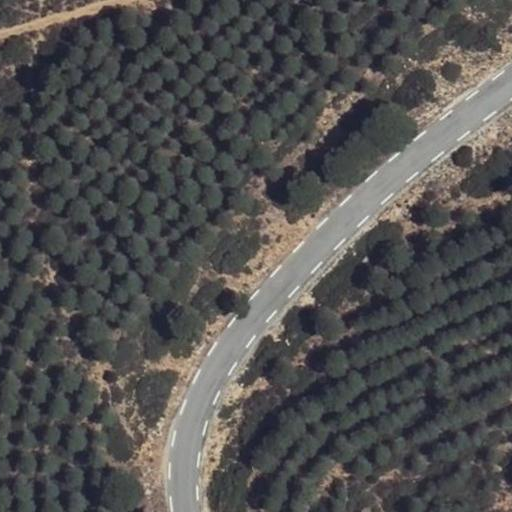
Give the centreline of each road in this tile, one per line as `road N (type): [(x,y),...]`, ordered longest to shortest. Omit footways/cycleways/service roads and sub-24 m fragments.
road 1 (tertiary): [(511,78),(332,230),(242,329),(197,403),(182,461),(183,511)]
road 2 (track): [(0,34),(124,0)]
